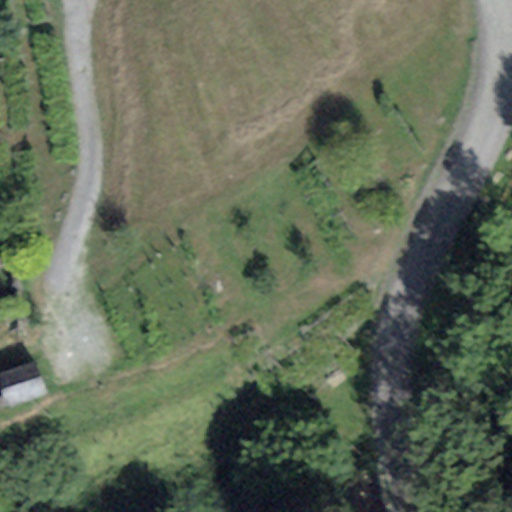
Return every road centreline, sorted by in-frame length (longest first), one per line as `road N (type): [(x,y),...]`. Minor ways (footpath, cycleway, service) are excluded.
road 1 (unclassified): [(500,0),(510,60),(498,109),(410,295),(398,351),(397,434),(430,511)]
road 2 (residential): [(75,0),(86,176),(70,281),(86,357)]
